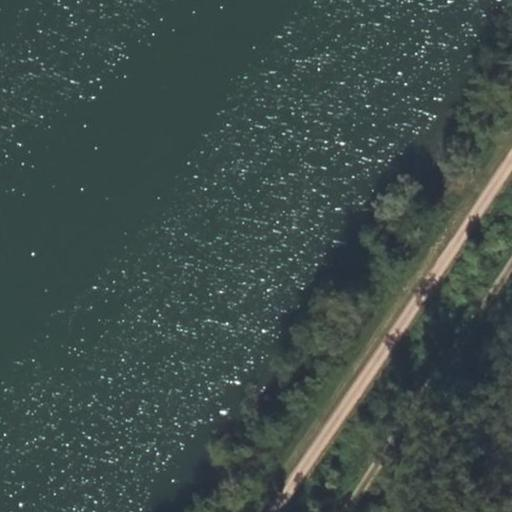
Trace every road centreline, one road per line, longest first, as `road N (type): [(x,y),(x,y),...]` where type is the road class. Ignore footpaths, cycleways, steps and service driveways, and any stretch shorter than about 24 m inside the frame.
road 1 (track): [(511,167),(273,511)]
road 2 (track): [(351,511),(511,267)]
